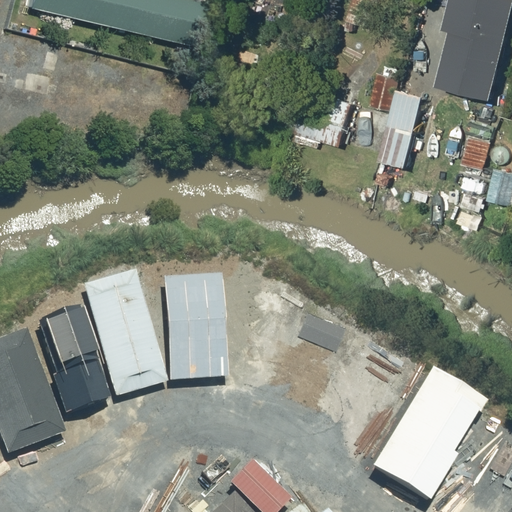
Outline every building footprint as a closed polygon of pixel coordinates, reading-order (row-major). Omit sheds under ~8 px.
[(25,0),(25,4),(192,42),(200,0),(25,0)] [(353,0),(349,16),(374,23),(380,2),(393,5),(394,0),(353,0)] [(456,21),(443,76),(497,90),(511,28),(511,0),(454,0),(450,20),(456,21)] [(83,55),(79,75),(94,78),(97,58),(83,55)] [(101,56),(98,71),(142,80),(145,65),(101,56)] [(381,69),(373,101),(395,106),(402,74),(381,69)] [(403,82),(385,154),(410,160),(428,88),(403,82)] [(309,86),(295,137),(319,145),(321,136),(342,141),(354,98),(309,86)] [(269,90),(258,129),(278,134),(289,96),(269,90)] [(474,133),(466,159),(486,165),(494,138),(474,133)] [(392,171),(395,159),(388,157),(384,169),(392,171)] [(511,166),(498,163),(490,195),(511,199),(511,166)] [(382,170),(380,179),(389,181),(391,171),(382,170)] [(467,190),(463,202),(482,207),(486,196),(467,190)] [(269,393),(333,441),(324,453),(297,488),(278,511),(373,511),(414,458),(421,463),(457,414),(392,364),(370,393),(307,344),(333,310),(284,273),(212,366),(262,404),(269,393)] [(213,356),(251,303),(212,275),(174,328),(213,356)] [(59,278),(16,301),(66,394),(70,392),(101,449),(144,426),(113,369),(109,371),(59,278)] [(11,332),(0,338),(0,428),(52,398),(11,332)] [(241,416),(197,385),(171,423),(173,425),(149,460),(191,489),(241,416)] [(297,488),(324,453),(280,422),(283,417),(272,410),(269,415),(254,404),(197,485),(211,495),(234,511),(239,511),(268,471),(297,488)] [(481,511),(511,472),(511,436),(472,405),(415,479),(456,511),(481,511)] [(61,511),(102,484),(51,410),(49,406),(1,439),(51,511),(61,511)] [(234,511),(211,495),(199,511),(234,511)]
